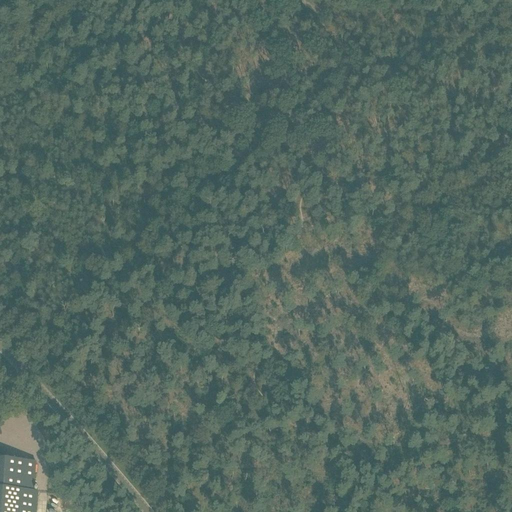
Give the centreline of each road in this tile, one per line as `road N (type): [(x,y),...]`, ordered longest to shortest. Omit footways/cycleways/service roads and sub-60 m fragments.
road 1 (track): [(409,34),(21,361)]
road 2 (track): [(511,189),(478,190),(428,214),(356,343),(267,396),(155,504)]
road 3 (tertiary): [(160,511),(0,338)]
